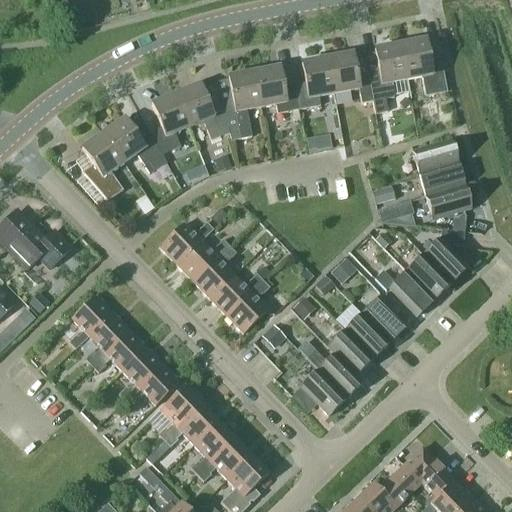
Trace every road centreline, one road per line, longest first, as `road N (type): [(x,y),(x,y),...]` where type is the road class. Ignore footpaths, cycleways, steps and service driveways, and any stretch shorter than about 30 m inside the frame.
road 1 (residential): [(324,475),(9,141)]
road 2 (tertiary): [(9,141),(64,92),(151,46),(202,27),(338,0)]
road 3 (residential): [(511,485),(419,387)]
road 4 (residential): [(419,387),(511,292)]
road 5 (residential): [(324,475),(419,387)]
